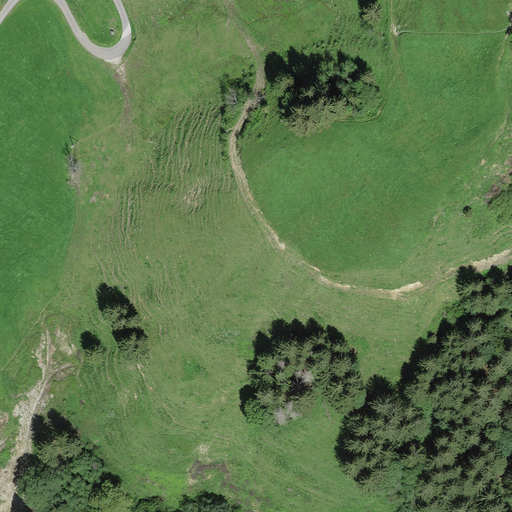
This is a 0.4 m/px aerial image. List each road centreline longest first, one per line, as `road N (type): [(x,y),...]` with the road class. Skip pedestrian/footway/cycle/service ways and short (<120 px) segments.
road 1 (track): [(232,0),(267,71),(236,138),(240,170),(252,205),(287,249),(342,287),(397,292),(511,251)]
road 2 (unclassified): [(60,0),(83,40),(108,53),(126,37),(116,0)]
